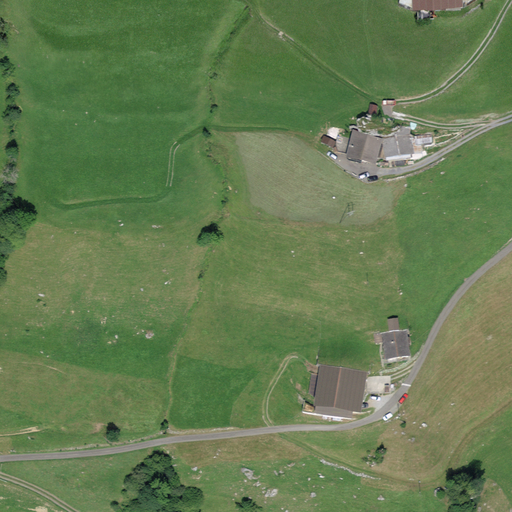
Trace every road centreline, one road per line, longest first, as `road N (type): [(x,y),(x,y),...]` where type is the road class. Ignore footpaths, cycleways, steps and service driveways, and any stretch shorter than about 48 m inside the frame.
road 1 (track): [(511,244),(460,292),(384,413),(347,426),(0,459)]
road 2 (track): [(311,369),(297,354),(285,362),(265,399),(275,429),(335,461),(411,484),(441,479),(470,433),(511,403)]
road 3 (track): [(332,156),(289,132),(209,127),(174,146),(170,182),(157,198),(67,208),(52,201)]
road 4 (track): [(491,124),(438,125),(387,107),(443,87),(477,54),(510,0)]
road 5 (track): [(332,156),(343,167),(397,171),(511,117)]
road 6 (track): [(248,0),(274,29),(387,107)]
